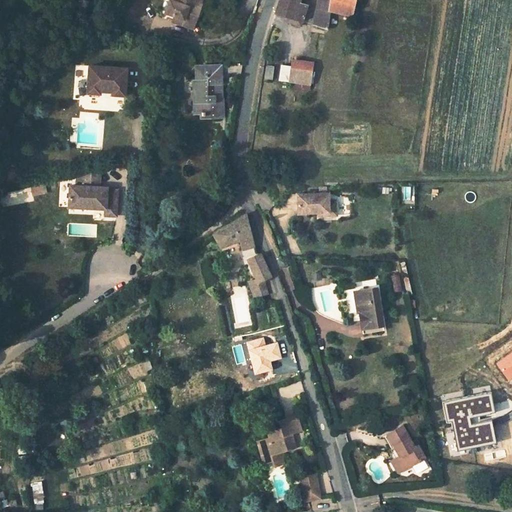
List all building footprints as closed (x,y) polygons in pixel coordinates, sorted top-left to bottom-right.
[(170,1),(166,13),(175,16),(195,24),(202,6),(201,5),(202,0),(176,0),(175,2),(170,1)] [(351,15),(354,0),(278,0),(274,14),(293,19),(298,0),(319,0),(313,25),(326,29),(329,11),(351,15)] [(193,29),(195,24),(175,16),(173,22),(193,29)] [(278,80),(309,84),(313,64),(291,60),(290,66),(280,65),(278,80)] [(208,118),(220,118),(220,65),(197,64),(197,78),(194,78),(194,113),(208,113),(208,118)] [(89,65),(87,93),(100,93),(100,87),(113,88),(113,92),(125,93),(126,68),(89,65)] [(99,187),(100,167),(77,172),(78,186),(99,187)] [(33,183),(34,191),(44,189),(42,181),(33,183)] [(70,185),(69,206),(106,208),(106,205),(116,205),(117,190),(107,189),(107,187),(99,187),(78,186),(70,185)] [(327,200),(326,192),(292,194),(293,217),(337,215),(336,199),(327,200)] [(106,205),(106,208),(105,215),(116,216),(116,205),(106,205)] [(239,241),(242,249),(254,245),(246,214),(213,233),(220,248),(239,241)] [(248,284),(253,297),(266,292),(262,280),(269,277),(260,255),(247,261),(256,281),(248,284)] [(368,333),(385,331),(378,288),(355,291),(359,313),(365,312),(368,333)] [(511,353),(496,364),(509,381),(511,379),(511,353)] [(469,416),(494,411),(491,393),(442,402),(446,423),(451,422),(457,452),(498,444),(493,420),(471,424),(469,416)] [(242,398),(245,406),(255,403),(252,395),(242,398)] [(269,449),(271,456),(295,449),(292,439),(288,440),(287,436),(291,435),(301,432),(296,416),(278,421),(281,428),(272,430),(273,433),(267,435),(268,438),(257,441),(260,452),(269,449)] [(396,449),(400,457),(395,460),(401,472),(425,460),(418,448),(414,450),(411,443),(403,428),(389,436),(396,449)] [(385,438),(392,452),(396,449),(389,436),(385,438)] [(391,462),(397,474),(401,472),(395,460),(391,462)] [(298,473),(300,500),(318,498),(316,472),(298,473)]
